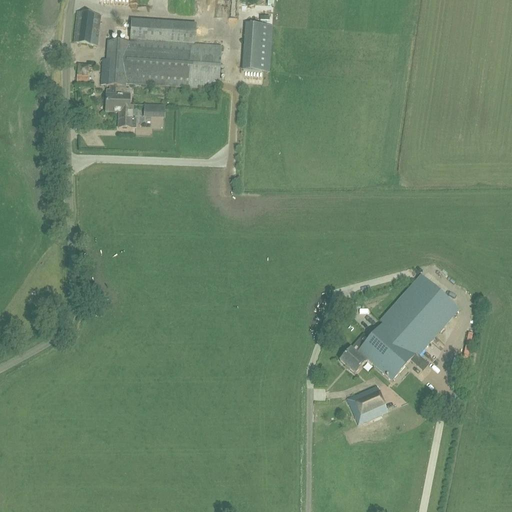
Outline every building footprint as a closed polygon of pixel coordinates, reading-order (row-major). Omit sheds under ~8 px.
[(96,47),(101,16),(77,13),(73,43),(96,47)] [(192,45),(194,25),(131,21),(129,43),(107,42),(104,86),(113,87),(113,91),(106,91),(106,96),(105,96),(105,113),(118,114),(118,129),(131,129),(135,129),(135,120),(131,120),(131,113),(129,113),(129,96),(125,96),(125,85),(216,90),(219,47),(192,45)] [(241,71),(261,73),(269,73),(272,27),(264,26),(244,25),(241,71)] [(89,84),(89,77),(88,77),(89,66),(77,65),(76,83),(89,84)] [(144,105),(144,114),(165,115),(165,106),(144,105)] [(407,364),(414,356),(415,354),(418,356),(459,310),(421,276),(380,322),(382,324),(355,354),(350,349),(339,361),(354,374),(367,360),(390,382),(407,364)] [(90,301),(97,296),(93,291),(86,296),(90,301)] [(357,425),(387,412),(376,386),(346,399),(357,425)]
